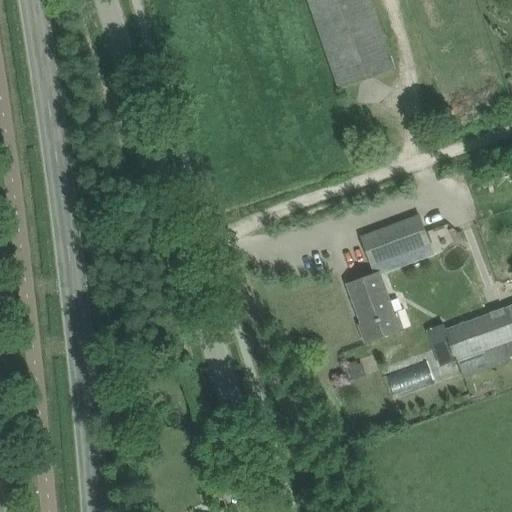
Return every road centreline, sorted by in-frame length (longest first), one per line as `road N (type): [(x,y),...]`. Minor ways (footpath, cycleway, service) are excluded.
road 1 (unclassified): [(257,511),(103,0)]
road 2 (secondary): [(31,0),(91,511)]
